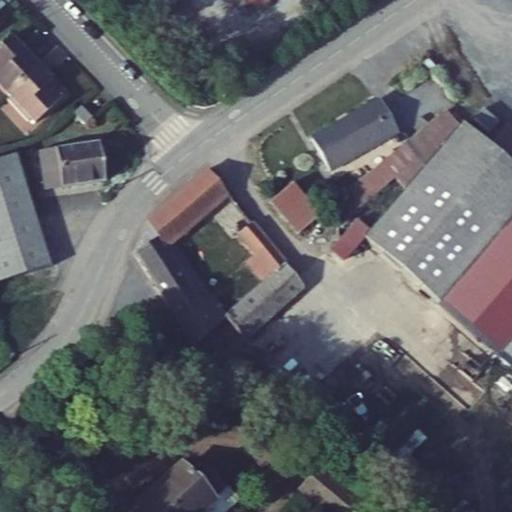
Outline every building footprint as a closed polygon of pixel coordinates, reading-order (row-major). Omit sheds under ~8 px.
[(0,87),(36,54),(18,34),(13,39),(2,28),(0,30),(0,87)] [(0,88),(27,118),(59,88),(49,77),(53,73),(36,54),(0,87),(0,88)] [(76,122),(89,110),(78,98),(65,111),(76,122)] [(324,176),(382,137),(358,104),(301,145),(324,176)] [(292,184),(289,187),(269,204),(296,236),(300,234),(312,250),(328,237),(326,235),(395,180),(403,190),(362,238),(452,317),(500,262),(511,249),(496,236),(511,217),(511,168),(445,111),(319,215),(292,184)] [(100,174),(91,138),(39,146),(27,147),(37,186),(100,174)] [(52,272),(18,160),(0,165),(0,286),(17,282),(52,272)] [(238,209),(199,169),(172,194),(192,215),(204,204),(223,223),(238,209)] [(179,228),(192,215),(172,194),(158,207),(179,228)] [(247,342),(278,313),(254,289),(286,260),(245,218),(231,231),(248,249),(239,258),(258,277),(232,297),(217,279),(208,286),(193,266),(182,273),(159,247),(179,228),(158,207),(139,225),(126,256),(194,345),(210,332),(224,318),(247,342)] [(231,231),(245,218),(238,209),(223,223),(231,231)] [(278,313),(308,283),(286,260),(254,289),(278,313)] [(465,360),(511,306),(511,272),(500,262),(452,317),(436,335),(465,360)] [(247,342),(224,318),(210,332),(233,355),(247,342)] [(511,342),(497,360),(511,373),(511,342)] [(127,511),(189,511),(192,510),(194,511),(209,511),(236,489),(201,453),(185,466),(174,455),(120,505),(127,511)] [(365,511),(369,509),(316,461),(293,485),(322,511),(365,511)]
